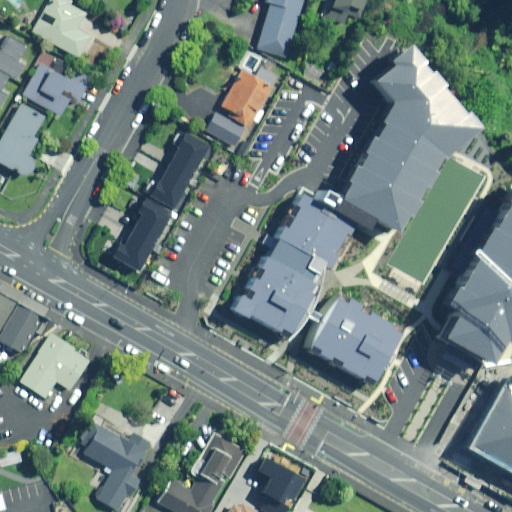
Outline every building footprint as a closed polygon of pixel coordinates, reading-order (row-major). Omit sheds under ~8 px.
[(66,0),(48,0),(41,13),(37,20),(30,33),(77,58),(88,37),(75,30),(84,14),(68,5),(70,2),(66,0)] [(302,0),(265,0),(264,3),(270,4),(256,49),(285,58),(302,0)] [(363,0),(331,0),(329,7),(356,18),(363,0)] [(30,16),(8,6),(4,21),(0,17),(0,79),(3,81),(23,46),(30,16)] [(511,195),(497,187),(501,183),(497,178),(408,60),(371,88),(372,89),(356,101),(365,112),(380,100),(390,113),(378,119),(375,129),(385,142),(368,156),(351,146),(327,187),(402,231),(395,243),(383,235),(376,245),(389,253),(379,270),(467,322),(470,317),(481,324),(476,331),(489,339),(466,377),(487,389),(493,378),(494,378),(497,380),(511,388),(511,195)] [(67,79),(58,74),(49,69),(39,64),(22,96),(61,117),(72,97),(80,101),(91,79),(72,69),(67,79)] [(280,79),(260,67),(254,77),(240,69),(219,107),(231,113),(229,117),(248,128),(252,121),(258,124),(264,112),(259,109),(269,91),(272,93),(280,79)] [(43,117),(20,104),(0,139),(0,164),(25,179),(34,162),(27,158),(37,140),(32,137),(43,117)] [(148,200),(171,212),(206,147),(184,134),(159,180),(148,200)] [(321,319),(305,308),(318,288),(313,285),(324,267),(327,269),(352,228),(330,215),(327,220),(315,213),(318,207),(301,196),(272,243),(274,244),(241,298),(238,296),(229,311),(242,319),(244,316),(286,342),(301,317),(317,328),(304,351),(368,387),(399,332),(388,326),(334,296),(321,319)] [(171,212),(148,200),(145,198),(137,213),(141,215),(125,246),(119,243),(110,260),(137,274),(171,212)] [(0,346),(14,355),(34,318),(0,299),(0,346)] [(68,344),(45,329),(12,382),(35,397),(45,380),(60,390),(78,361),(64,352),(68,344)] [(511,420),(482,403),(464,434),(511,461),(511,420)] [(130,441),(91,417),(78,440),(90,448),(86,455),(113,471),(96,500),(116,511),(127,495),(131,498),(141,481),(133,476),(152,444),(135,434),(130,441)] [(243,452),(214,435),(189,474),(198,479),(190,492),(173,481),(159,503),(172,511),(209,511),(212,508),(208,505),(226,477),(227,477),(243,452)] [(21,469),(17,452),(0,456),(0,467),(13,464),(14,471),(21,469)] [(242,501),(239,507),(235,505),(230,511),(257,511),(258,510),(242,501)]
